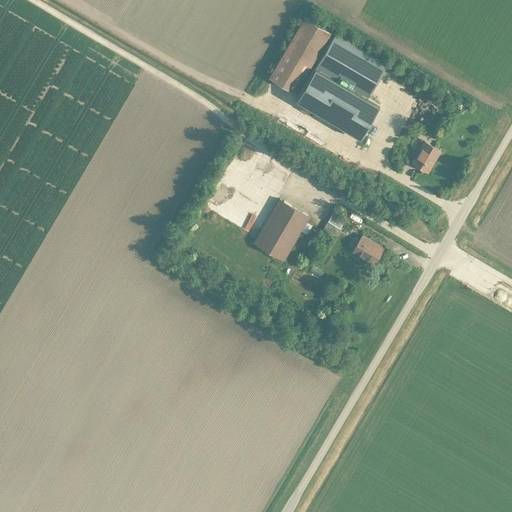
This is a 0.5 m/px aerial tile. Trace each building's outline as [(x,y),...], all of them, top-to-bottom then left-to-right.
[(330,31),(305,15),(269,76),(295,91),(330,31)] [(335,33),(316,65),(324,69),(368,95),(386,64),(335,33)] [(324,69),(316,65),(315,66),(296,98),(360,136),(379,104),(367,97),(368,95),(324,69)] [(390,110),(393,103),(386,100),(383,107),(390,110)] [(428,171),(440,150),(424,140),(412,161),(428,171)] [(238,226),(258,180),(239,172),(219,217),(238,226)] [(283,258),(309,215),(279,198),(254,241),(283,258)] [(373,263),(383,247),(362,235),(352,251),(373,263)] [(384,247),(391,244),(389,239),(382,242),(384,247)] [(323,271),(313,265),(309,272),(319,277),(323,271)] [(360,319),(360,301),(353,301),(352,318),(360,319)]
